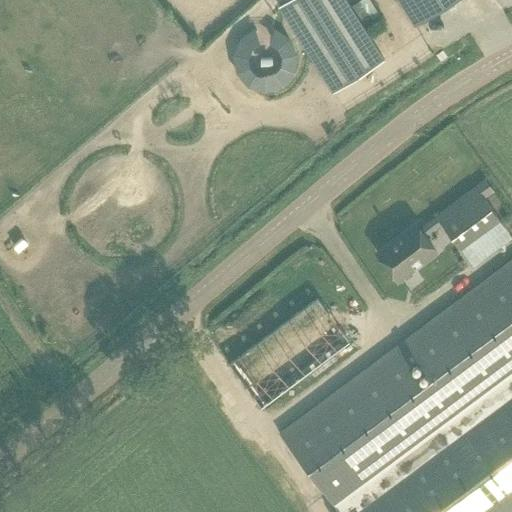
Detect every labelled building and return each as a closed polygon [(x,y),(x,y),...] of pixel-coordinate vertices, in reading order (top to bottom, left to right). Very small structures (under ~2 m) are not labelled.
[(383,59),(346,0),(286,0),(278,5),(333,91),(383,59)] [(398,0),(414,25),(454,0),(496,0),(500,5),(508,0),(398,0)] [(475,187),(435,217),(461,251),(500,222),(475,187)] [(376,253),(388,269),(397,281),(435,252),(415,224),(414,225),(416,228),(396,243),(393,240),(376,253)] [(509,511),(511,510),(511,262),(280,436),(336,510),(337,511),(509,511)]
